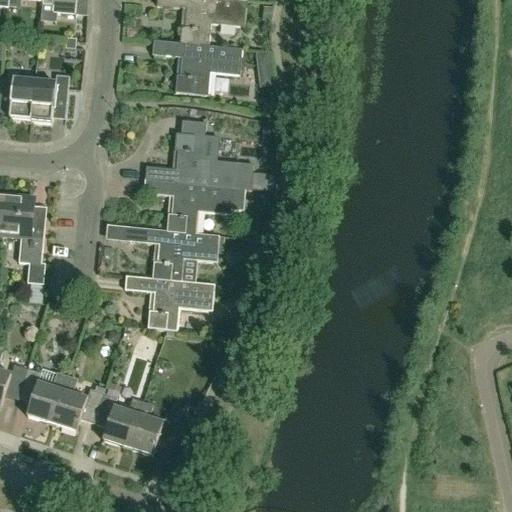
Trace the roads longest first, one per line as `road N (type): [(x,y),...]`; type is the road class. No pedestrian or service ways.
road 1 (residential): [(511,340),(493,347),(484,365),(511,500)]
road 2 (residential): [(81,155),(104,118),(113,0)]
road 3 (residential): [(137,511),(0,469)]
road 4 (residential): [(80,293),(92,170),(81,155)]
